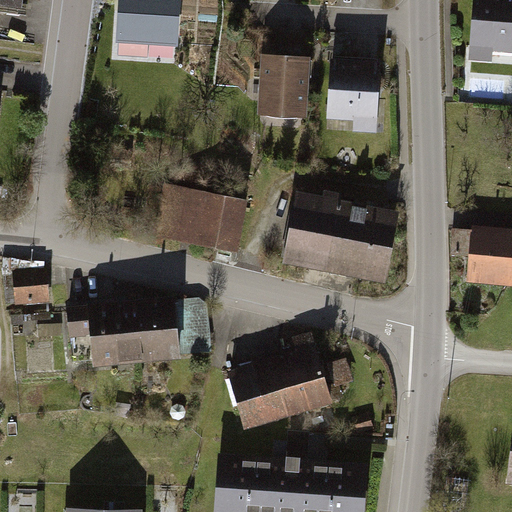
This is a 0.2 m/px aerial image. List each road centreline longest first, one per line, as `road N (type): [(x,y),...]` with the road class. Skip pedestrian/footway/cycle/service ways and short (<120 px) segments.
road 1 (residential): [(432,337),(51,244)]
road 2 (tertiary): [(432,337),(433,28)]
road 3 (residential): [(81,0),(51,244)]
road 4 (residential): [(433,28),(252,16)]
road 5 (tertiary): [(417,511),(432,337)]
